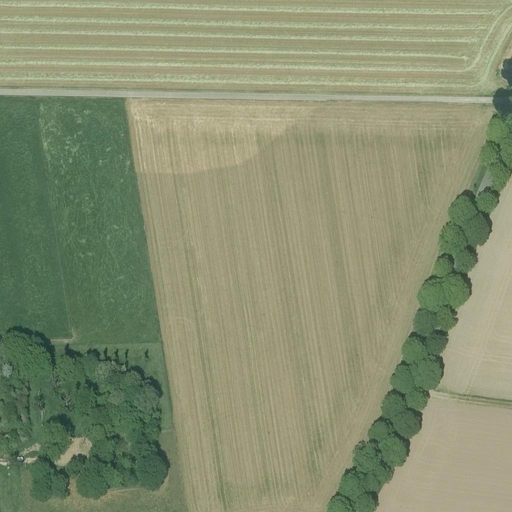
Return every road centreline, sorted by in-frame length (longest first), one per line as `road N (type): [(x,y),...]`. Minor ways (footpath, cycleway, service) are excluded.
road 1 (track): [(511,97),(0,92)]
road 2 (tertiary): [(511,141),(355,511)]
